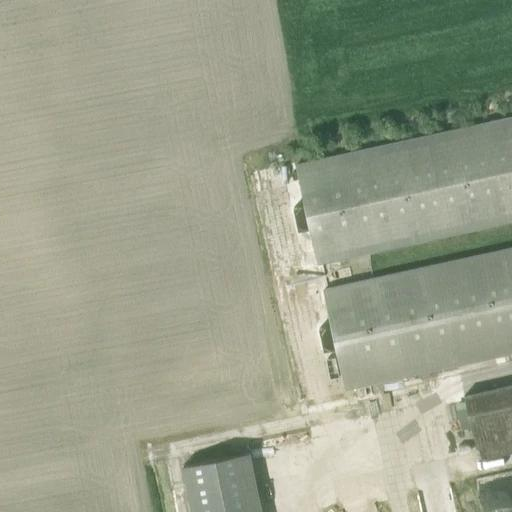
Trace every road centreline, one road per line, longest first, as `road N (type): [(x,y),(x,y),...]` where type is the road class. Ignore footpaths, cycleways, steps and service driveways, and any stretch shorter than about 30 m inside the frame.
road 1 (track): [(43,0),(137,455)]
road 2 (track): [(0,485),(364,406)]
